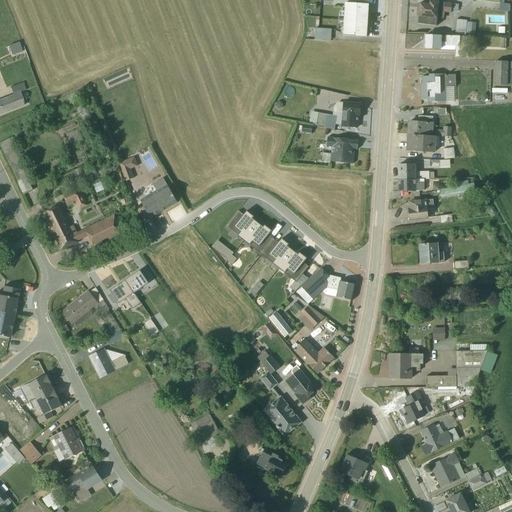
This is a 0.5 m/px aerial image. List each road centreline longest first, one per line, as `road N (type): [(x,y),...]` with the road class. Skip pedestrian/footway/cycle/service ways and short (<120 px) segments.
road 1 (residential): [(49,280),(108,261),(236,192),(278,206),(325,249),(374,259)]
road 2 (tertiary): [(374,259),(392,0)]
road 3 (residential): [(49,339),(125,478),(170,511)]
road 4 (residential): [(346,396),(381,416),(428,511)]
road 5 (tertiary): [(346,396),(374,259)]
road 6 (tertiary): [(298,511),(346,396)]
